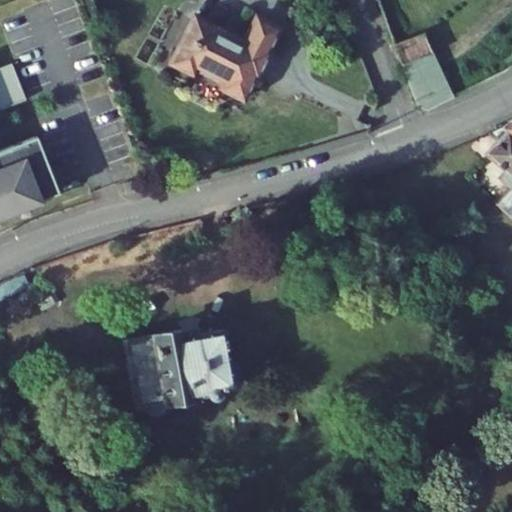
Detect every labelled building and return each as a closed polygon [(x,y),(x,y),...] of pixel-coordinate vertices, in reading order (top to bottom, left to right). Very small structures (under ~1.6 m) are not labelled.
[(267,51),(279,27),(257,15),(244,41),(195,15),(171,62),(193,73),(196,68),(224,82),(221,87),(244,99),(256,74),(249,71),(261,48),(267,51)] [(424,32),(394,43),(417,106),(427,110),(454,97),(424,32)] [(257,75),(269,52),(267,51),(261,48),(249,71),(256,74),(257,75)] [(0,106),(24,96),(10,61),(0,65),(0,106)] [(511,120),(503,126),(511,134),(511,120)] [(511,134),(503,126),(488,134),(497,142),(487,153),(506,171),(503,174),(503,179),(511,187),(511,192),(500,205),(511,215),(511,134)] [(0,214),(61,190),(38,135),(0,149),(0,214)] [(0,282),(0,300),(29,286),(22,272),(0,282)] [(231,362),(225,329),(187,336),(174,338),(172,331),(127,339),(139,406),(145,405),(147,411),(154,416),(165,413),(170,406),(170,405),(201,399),(201,398),(209,396),(213,398),(216,397),(218,396),(221,394),(222,390),(221,389),(221,388),(222,388),(235,385),(234,380),(237,380),(242,374),(240,365),(234,361),(231,362)] [(186,329),(172,331),(174,338),(187,336),(186,329)]
